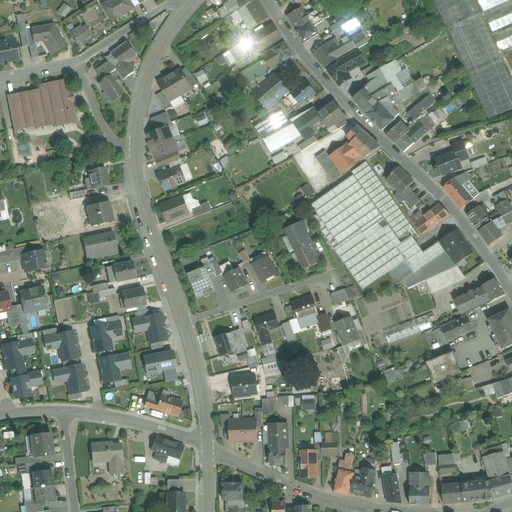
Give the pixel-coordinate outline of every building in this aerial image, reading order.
[(134,8),(128,0),(112,0),(103,6),(113,22),(134,8)] [(136,0),(128,0),(134,8),(140,5),(136,0)] [(235,0),(221,0),(225,6),(230,16),(231,15),(234,14),(231,10),(238,5),(235,0)] [(254,0),(235,0),(238,5),(241,9),(245,7),(255,1),(254,0)] [(255,1),(245,7),(247,10),(251,16),(244,20),(249,30),(269,18),(258,0),(256,0),(255,1)] [(474,0),(433,0),(447,29),(481,14),(474,0)] [(478,0),(484,12),(511,0),(478,0)] [(65,3),(57,11),(64,17),(71,9),(65,3)] [(511,4),(487,15),(494,31),(511,22),(511,4)] [(230,16),(225,6),(219,10),(224,20),(230,16)] [(234,14),(231,15),(235,21),(241,16),(240,15),(247,10),(245,7),(234,14)] [(302,7),(287,17),(295,30),(310,21),(307,16),(302,7)] [(317,10),(307,16),(310,21),(320,15),(317,10)] [(511,83),(481,14),(447,29),(489,119),(511,108),(511,83)] [(320,15),(310,21),(314,26),(317,24),(318,26),(323,23),(322,21),(323,21),(320,15)] [(341,17),(330,25),(334,31),(346,24),(341,17)] [(356,48),(352,41),(345,29),(355,23),(353,19),(346,24),(334,31),(331,33),(335,39),(327,44),(338,58),(356,48)] [(310,21),(295,30),(300,39),(304,44),(319,34),(314,26),(310,21)] [(53,25),(31,29),(33,41),(43,40),(52,55),(66,47),(53,25)] [(273,25),(253,37),(260,49),(261,51),(282,38),(273,25)] [(511,27),(495,35),(502,51),(511,46),(511,27)] [(25,28),(18,30),(22,48),(28,47),(29,46),(26,30),(25,28)] [(33,41),(31,29),(26,30),(29,46),(34,45),(33,41)] [(82,30),(78,32),(76,30),(72,32),(75,38),(74,38),(75,39),(76,39),(79,43),(87,38),(82,30)] [(362,35),(352,41),(356,48),(366,42),(362,35)] [(253,37),(237,47),(238,47),(243,56),(245,59),(260,49),(253,37)] [(15,40),(0,42),(0,63),(19,60),(15,40)] [(284,42),(263,56),(267,62),(272,70),(293,56),(284,42)] [(127,43),(112,54),(106,58),(108,62),(109,62),(112,67),(115,71),(117,69),(116,69),(120,66),(121,67),(128,62),(137,55),(127,43)] [(327,44),(314,54),(325,68),(338,58),(327,44)] [(29,46),(28,47),(31,59),(38,57),(35,45),(34,45),(29,46)] [(243,56),(238,47),(231,51),(238,63),(245,59),(243,56)] [(358,51),(339,62),(326,70),(339,87),(352,79),(348,73),(366,63),(358,51)] [(398,60),(366,78),(371,86),(366,89),(379,103),(397,92),(403,89),(394,75),(398,72),(397,70),(403,67),(398,60)] [(108,62),(98,69),(101,74),(112,67),(109,62),(108,62)] [(128,62),(121,67),(120,66),(116,69),(117,69),(124,80),(135,72),(128,62)] [(267,62),(252,72),(257,80),(272,70),(267,62)] [(362,71),(365,76),(380,68),(377,63),(362,71)] [(123,93),(110,74),(115,71),(112,67),(101,74),(99,76),(99,77),(100,77),(103,81),(99,84),(110,102),(123,93)] [(199,85),(187,68),(181,71),(192,89),(199,85)] [(181,71),(181,70),(173,74),(171,72),(168,74),(180,96),(192,89),(181,71)] [(197,73),(200,82),(208,79),(204,70),(197,73)] [(180,96),(168,74),(164,76),(166,79),(158,83),(163,92),(169,102),(170,102),(180,96)] [(289,91),(275,74),(255,91),(269,108),(289,91)] [(421,79),(416,82),(420,92),(427,88),(426,87),(422,78),(421,79)] [(38,90),(7,96),(14,129),(34,125),(34,127),(54,123),(54,125),(75,121),(71,102),(74,102),(72,94),(70,94),(67,80),(38,86),(38,90)] [(316,94),(306,81),(291,94),(299,104),(301,106),(316,94)] [(403,89),(397,92),(400,100),(406,96),(408,99),(420,92),(416,82),(403,89)] [(435,83),(426,87),(427,88),(430,94),(431,95),(438,89),(435,83)] [(366,89),(353,100),(366,114),(379,103),(366,89)] [(163,92),(156,96),(165,111),(172,107),(170,102),(169,102),(163,92)] [(397,92),(379,103),(395,120),(396,118),(399,114),(392,107),(402,102),(400,100),(397,92)] [(299,104),(291,94),(287,98),(295,108),(299,104)] [(430,94),(408,113),(414,120),(417,125),(424,119),(420,115),(436,102),(431,95),(430,94)] [(319,113),(318,114),(326,124),(329,128),(335,124),(343,118),(344,118),(334,103),(319,113)] [(366,114),(382,131),(395,120),(379,103),(366,114)] [(314,107),(291,120),(296,128),(299,126),(305,134),(308,132),(310,135),(326,124),(318,114),(319,113),(314,107)] [(288,122),(282,111),(271,117),(277,128),(288,122)] [(166,113),(151,119),(155,132),(168,127),(168,128),(174,126),(166,113)] [(343,118),(335,124),(338,130),(348,124),(343,118)] [(417,125),(410,130),(419,139),(427,132),(434,126),(428,118),(424,119),(417,125)] [(414,120),(408,126),(406,128),(409,131),(410,130),(417,125),(414,120)] [(401,122),(386,136),(395,144),(409,131),(406,128),(401,122)] [(380,147),(357,126),(346,137),(352,143),(350,145),(360,155),(364,159),(380,147)] [(439,132),(434,126),(427,132),(433,138),(439,132)] [(155,132),(148,135),(151,144),(148,145),(150,149),(173,139),(168,128),(168,127),(155,132)] [(409,131),(395,144),(403,152),(405,152),(419,139),(410,130),(409,131)] [(315,138),(297,149),(299,153),(317,142),(315,138)] [(173,139),(150,149),(151,152),(154,151),(157,159),(157,160),(173,153),(178,151),(173,139)] [(348,143),(329,157),(342,174),(357,163),(355,159),(360,155),(350,145),(348,143)] [(463,143),(453,146),(455,152),(456,152),(460,162),(469,158),(463,143)] [(329,157),(325,151),(316,158),(333,182),(343,175),(342,174),(329,157)] [(455,152),(436,159),(442,176),(456,170),(454,164),(460,162),(456,152),(455,152)] [(173,153),(157,160),(157,159),(156,159),(159,168),(169,164),(168,164),(176,161),(173,153)] [(182,158),(176,161),(168,164),(169,164),(171,170),(180,167),(185,165),(182,158)] [(485,158),(471,163),(473,170),(488,164),(485,158)] [(424,253),(412,236),(417,233),(366,162),(352,172),(354,176),(311,205),(318,214),(312,218),(334,250),(362,290),(389,271),(395,268),(405,261),(410,269),(416,265),(419,270),(420,269),(436,258),(437,260),(447,252),(440,242),(424,253)] [(105,167),(88,171),(90,179),(85,180),(87,190),(92,189),(108,186),(105,167)] [(171,170),(158,175),(164,191),(186,182),(180,167),(171,170)] [(413,182),(398,168),(386,180),(401,195),(413,182)] [(458,176),(443,189),(461,209),(473,200),(459,182),(462,180),(458,176)] [(308,197),(316,192),(310,183),(302,189),(308,197)] [(83,191),(69,193),(70,197),(70,201),(85,198),(83,191)] [(420,201),(413,192),(405,200),(412,208),(420,201)] [(183,197),(160,206),(167,223),(189,214),(183,197)] [(85,198),(70,201),(72,207),(72,208),(86,204),(85,198)] [(511,207),(508,200),(495,206),(501,217),(511,211),(511,207)] [(416,211),(424,205),(421,201),(413,208),(416,211)] [(109,202),(87,207),(89,217),(92,216),(94,225),(91,225),(91,226),(113,221),(109,202)] [(208,203),(191,209),(194,218),(211,211),(208,203)] [(423,216),(413,224),(422,235),(450,215),(440,204),(423,216)] [(491,222),(478,206),(466,215),(479,231),(491,222)] [(420,211),(410,219),(413,224),(423,216),(420,211)] [(511,211),(502,217),(492,223),(496,230),(497,229),(511,221),(511,211)] [(303,221),(285,230),(294,250),(312,242),(305,228),(306,228),(303,221)] [(479,231),(478,231),(489,246),(502,236),(497,229),(496,230),(492,223),(491,222),(479,231)] [(457,230),(440,241),(440,242),(447,252),(454,263),(456,262),(462,258),(463,260),(471,254),(461,239),(462,238),(457,230)] [(113,233),(82,240),(87,260),(118,253),(113,233)] [(312,242),(294,250),(304,270),(322,261),(319,255),(318,255),(312,242)] [(25,247),(13,250),(16,261),(23,260),(22,255),(27,254),(25,247)] [(13,250),(7,251),(10,263),(16,261),(13,250)] [(250,260),(245,250),(239,253),(244,263),(250,260)] [(5,251),(2,252),(4,264),(10,263),(7,251),(5,251)] [(27,254),(22,255),(23,260),(25,272),(28,271),(30,273),(34,272),(36,270),(47,267),(43,251),(27,254)] [(447,252),(437,260),(446,271),(457,266),(458,266),(456,262),(454,263),(447,252)] [(277,274),(268,256),(253,264),(257,271),(256,272),(261,282),(277,274)] [(207,258),(201,261),(204,268),(205,268),(208,276),(214,273),(210,263),(207,258)] [(436,258),(420,269),(426,281),(446,271),(437,260),(436,258)] [(216,260),(210,263),(214,273),(216,276),(222,273),(216,260)] [(405,261),(395,268),(399,274),(401,276),(410,269),(405,261)] [(132,262),(113,266),(116,282),(135,278),(132,262)] [(220,267),(224,276),(234,270),(230,262),(220,267)] [(410,269),(401,276),(404,280),(408,289),(426,281),(420,269),(419,270),(416,265),(410,269)] [(446,271),(426,281),(430,291),(436,289),(437,291),(465,278),(457,266),(446,271)] [(204,268),(188,274),(196,293),(213,287),(208,276),(205,268),(204,268)] [(224,276),(232,292),(247,285),(238,268),(234,270),(224,276)] [(399,274),(395,268),(389,271),(394,278),(399,274)] [(496,279),(481,287),(490,302),(505,295),(496,279)] [(106,283),(92,286),(93,293),(99,292),(104,291),(108,290),(106,283)] [(354,286),(344,289),(349,300),(358,296),(354,286)] [(42,287),(20,292),(23,304),(25,313),(46,308),(46,304),(48,302),(46,297),(44,296),(42,287)] [(481,287),(455,299),(462,315),(490,302),(481,287)] [(116,295),(115,288),(108,290),(104,291),(105,298),(116,295)] [(142,289),(122,293),(125,309),(136,306),(146,304),(142,289)] [(344,289),(338,292),(342,303),(345,302),(349,300),(344,289)] [(338,292),(331,294),(335,306),(336,305),(342,303),(338,292)] [(6,293),(0,294),(0,319),(7,318),(6,311),(8,311),(10,307),(6,293)] [(306,299),(292,304),(298,319),(318,312),(312,296),(306,298),(306,299)] [(23,304),(16,306),(20,324),(27,322),(25,313),(23,304)] [(16,306),(10,307),(8,311),(6,311),(7,318),(9,326),(20,324),(16,306)] [(511,344),(511,314),(510,309),(488,320),(502,349),(511,344)] [(318,312),(298,319),(301,328),(318,322),(317,317),(320,316),(318,312)] [(161,313),(132,319),(134,329),(146,327),(150,344),(167,341),(161,313)] [(275,313),(255,320),(259,334),(269,331),(280,327),(275,313)] [(432,313),(369,336),(374,349),(432,327),(428,318),(433,317),(432,313)] [(326,314),(320,316),(317,317),(318,322),(323,337),(333,334),(326,314)] [(467,316),(433,331),(440,345),(473,330),(467,316)] [(350,317),(335,323),(345,346),(359,341),(360,340),(356,332),(350,317)] [(120,322),(90,328),(95,353),(112,350),(109,334),(122,332),(120,322)] [(297,343),(290,323),(282,325),(289,346),(297,343)] [(240,330),(231,333),(235,347),(244,344),(240,330)] [(368,344),(362,330),(356,332),(360,340),(359,341),(362,346),(368,344)] [(73,331),(43,337),(45,347),(58,345),(61,362),(78,359),(73,331)] [(269,331),(259,334),(262,344),(272,341),(269,331)] [(231,333),(216,337),(221,356),(236,351),(235,347),(231,333)] [(31,339),(2,345),(7,371),(10,370),(24,367),(20,352),(33,350),(31,339)] [(244,344),(235,347),(236,351),(237,354),(247,351),(244,344)] [(349,365),(343,347),(337,349),(343,367),(349,365)] [(247,351),(237,354),(239,361),(247,359),(249,358),(247,351)] [(143,358),(146,374),(176,368),(173,352),(143,358)] [(128,353),(98,359),(104,384),(120,381),(117,365),(130,363),(128,353)] [(452,354),(428,364),(435,382),(460,372),(452,354)] [(249,358),(247,359),(250,368),(259,366),(256,356),(249,358)] [(264,365),(263,365),(265,372),(279,369),(277,362),(269,364),(264,365)] [(70,394),(86,391),(81,365),(51,371),(53,381),(67,378),(70,394)] [(24,367),(10,370),(15,397),(29,394),(27,384),(41,381),(39,371),(25,373),(24,367)] [(398,370),(386,376),(388,382),(401,377),(398,370)] [(256,375),(232,378),(234,396),(258,394),(256,375)] [(471,377),(459,380),(460,384),(458,384),(459,388),(461,387),(462,391),(474,388),(471,377)] [(511,377),(500,382),(502,389),(505,397),(511,394),(511,377)] [(500,382),(483,387),(486,395),(502,389),(500,382)] [(182,402),(148,391),(144,406),(178,417),(182,402)] [(293,405),(293,396),(281,396),(281,405),(293,405)] [(275,398),(262,399),(262,409),(262,413),(276,412),(275,398)] [(314,401),(303,401),(303,409),(315,409),(314,401)] [(230,415),(220,415),(221,428),(230,427),(229,421),(230,421),(230,415)] [(230,421),(229,421),(230,427),(230,443),(243,442),(243,420),(230,421)] [(256,420),(243,420),(243,442),(257,442),(256,427),(256,420)] [(466,421),(459,423),(461,430),(468,429),(466,421)] [(459,423),(451,425),(452,432),(461,430),(459,423)] [(287,424),(269,424),(270,465),(286,465),(286,448),(285,448),(285,444),(288,444),(287,424)] [(51,434),(33,436),(35,457),(35,458),(41,457),(54,456),(51,434)] [(338,434),(326,434),(326,443),(338,442),(338,434)] [(31,435),(25,436),(29,456),(35,455),(31,435)] [(184,446),(156,437),(151,451),(156,453),(153,459),(165,463),(168,457),(179,460),(184,446)] [(326,443),(322,443),(322,449),(322,455),(338,455),(338,442),(326,443)] [(112,443),(91,445),(93,463),(109,462),(109,461),(111,460),(112,474),(110,474),(110,475),(123,474),(121,446),(112,447),(112,443)] [(398,443),(391,444),(394,465),(400,464),(398,443)] [(503,452),(494,454),(492,448),(481,452),(488,475),(490,481),(510,476),(503,452)] [(316,451),(301,452),(301,461),(299,461),(300,470),(302,469),(302,478),(317,478),(316,461),(316,451)] [(436,454),(423,455),(426,464),(426,466),(437,465),(436,454)] [(452,456),(438,457),(439,465),(454,463),(452,456)] [(353,459),(346,457),(344,463),(341,462),(339,470),(350,473),(353,459)] [(29,464),(24,465),(25,475),(32,474),(31,474),(42,472),(41,463),(29,464)] [(454,463),(439,465),(440,475),(457,473),(454,463)] [(425,465),(409,465),(410,473),(428,474),(425,465)] [(376,472),(364,469),(362,477),(354,476),(350,492),(371,497),(374,481),(376,472)] [(339,470),(333,492),(349,496),(350,492),(354,476),(354,474),(350,473),(339,470)] [(42,472),(31,474),(32,474),(33,489),(53,487),(51,471),(42,472)] [(428,474),(410,473),(410,505),(430,505),(430,482),(428,474)] [(397,475),(383,475),(387,502),(401,504),(397,475)] [(488,475),(473,478),(473,483),(461,485),(463,502),(495,498),(490,481),(488,475)] [(511,481),(510,476),(490,481),(495,498),(495,499),(511,493),(511,481)] [(179,481),(167,480),(167,493),(166,511),(183,511),(183,502),(184,502),(184,493),(179,493),(179,481)] [(243,483),(223,483),(223,500),(226,500),(243,500),(243,483)] [(461,485),(442,487),(443,504),(463,502),(461,485)] [(53,487),(33,489),(34,496),(31,497),(32,505),(42,504),(55,502),(53,487)] [(242,511),(243,500),(226,500),(226,511),(242,511)] [(285,501),(272,501),(272,511),(285,511),(286,510),(285,501)]
